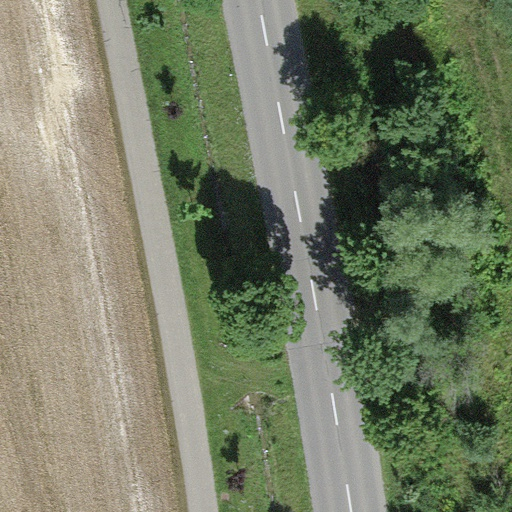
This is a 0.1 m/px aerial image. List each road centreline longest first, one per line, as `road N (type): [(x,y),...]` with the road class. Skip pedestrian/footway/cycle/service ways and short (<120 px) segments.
road 1 (tertiary): [(258,0),(352,511)]
road 2 (track): [(177,370),(325,345)]
